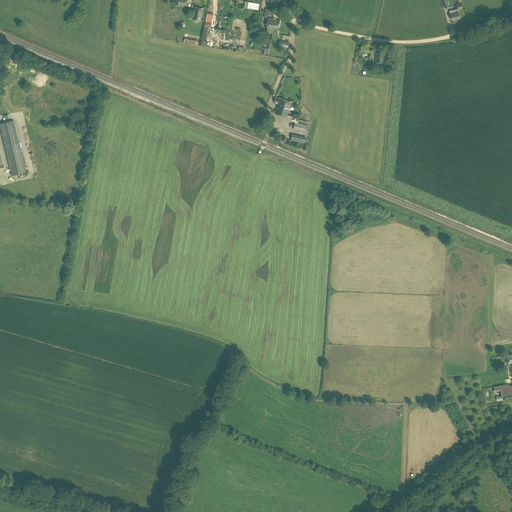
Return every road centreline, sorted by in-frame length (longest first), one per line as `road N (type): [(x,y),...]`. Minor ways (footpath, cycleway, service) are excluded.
road 1 (track): [(284,0),(303,23),(387,41),(435,39),(511,18)]
road 2 (track): [(392,511),(511,434)]
